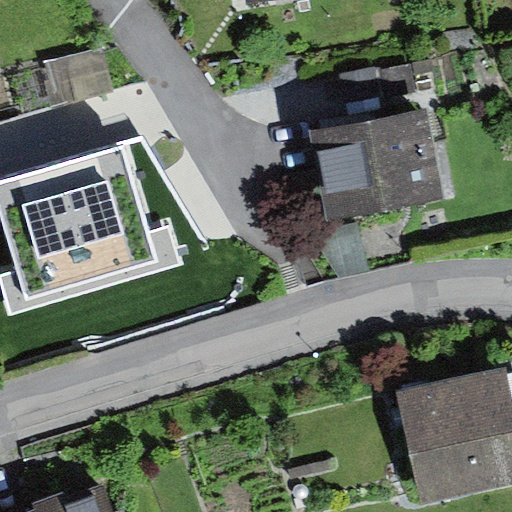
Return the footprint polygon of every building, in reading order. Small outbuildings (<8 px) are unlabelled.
[(101,47),(43,63),(53,101),(111,85),(101,47)] [(433,91),(313,110),(329,204),(448,184),(433,91)] [(157,259),(123,147),(0,183),(0,206),(27,297),(157,259)] [(511,366),(407,387),(428,492),(511,475),(511,366)] [(114,511),(105,482),(3,511),(114,511)]
